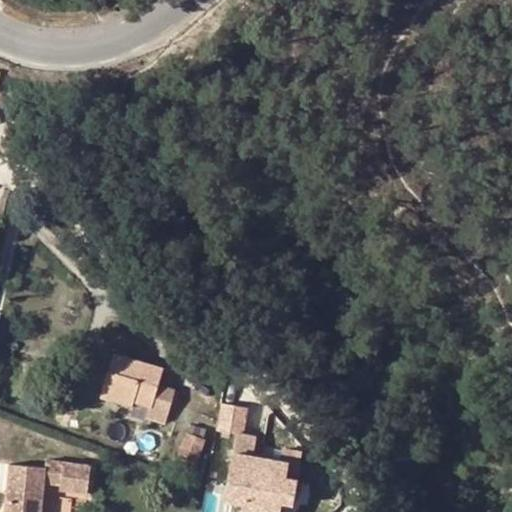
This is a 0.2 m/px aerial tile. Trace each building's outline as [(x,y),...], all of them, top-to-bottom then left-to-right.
[(161,368),(115,354),(102,395),(132,404),(134,399),(150,404),(147,415),(163,420),(173,388),(157,383),(161,368)] [(246,432),(252,406),(225,400),(219,427),(246,432)] [(187,429),(175,460),(193,467),(205,437),(203,437),(206,430),(191,423),(188,430),(187,429)] [(280,511),(283,502),(286,479),(297,481),(301,450),(282,447),(279,459),(252,455),(255,435),(236,432),(225,499),(243,501),(241,511),(248,511),(280,511)] [(40,511),(43,481),(59,482),(59,487),(72,489),(87,491),(91,466),(47,458),(46,467),(10,463),(5,511),(40,511)] [(283,502),(293,504),(297,481),(286,479),(283,502)]
